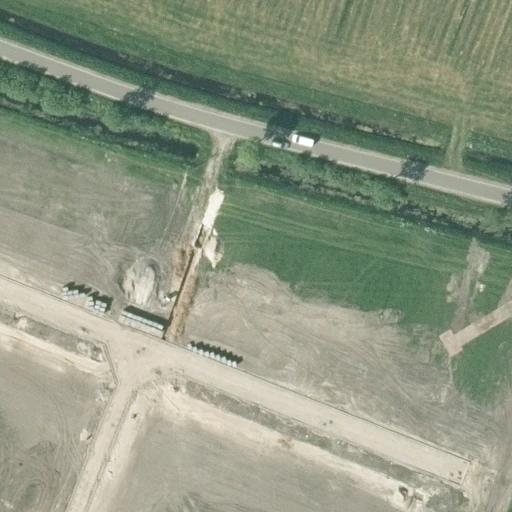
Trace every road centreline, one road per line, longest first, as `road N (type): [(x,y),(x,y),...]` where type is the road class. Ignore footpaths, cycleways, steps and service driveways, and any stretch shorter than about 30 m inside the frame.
road 1 (unclassified): [(511,199),(227,125),(0,49)]
road 2 (residential): [(143,347),(465,475)]
road 3 (residential): [(74,511),(143,347)]
road 4 (residential): [(0,291),(143,347)]
